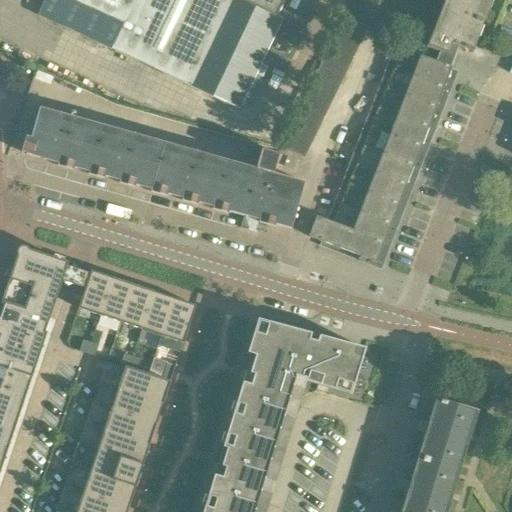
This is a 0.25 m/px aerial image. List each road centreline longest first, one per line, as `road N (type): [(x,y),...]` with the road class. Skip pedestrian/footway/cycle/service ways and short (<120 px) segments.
road 1 (residential): [(404,320),(0,204)]
road 2 (residential): [(404,320),(493,99),(511,84)]
road 3 (residential): [(373,511),(426,325),(404,320)]
